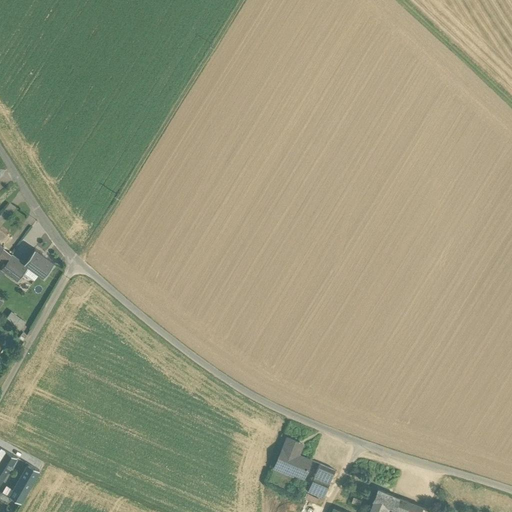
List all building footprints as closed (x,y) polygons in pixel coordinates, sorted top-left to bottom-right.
[(12,254),(3,247),(0,250),(0,256),(6,261),(12,254)] [(54,263),(35,249),(24,263),(28,267),(43,278),(54,263)] [(24,263),(12,254),(1,269),(18,281),(28,267),(24,263)] [(20,329),(26,320),(12,309),(5,319),(20,329)] [(27,335),(23,332),(19,337),(23,341),(27,335)] [(302,444),(288,438),(283,448),(276,465),(304,477),(308,467),(311,460),(298,454),(302,444)] [(17,457),(7,452),(0,462),(10,469),(17,457)] [(0,462),(0,483),(10,469),(0,462)] [(9,496),(9,497),(21,503),(39,470),(28,464),(14,489),(9,496)] [(336,470),(321,464),(309,491),(324,498),(336,470)] [(6,485),(2,492),(9,496),(14,489),(6,485)] [(392,495),(378,488),(373,500),(374,501),(387,507),(392,495)] [(421,511),(423,507),(399,498),(398,501),(394,499),(391,507),(395,508),(393,511),(421,511)] [(385,511),(387,507),(374,501),(369,511),(385,511)]
